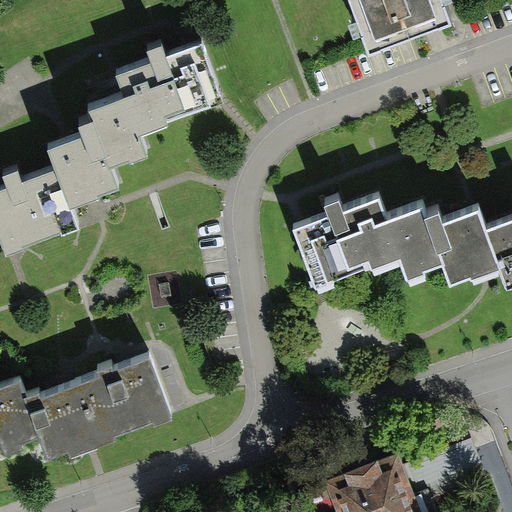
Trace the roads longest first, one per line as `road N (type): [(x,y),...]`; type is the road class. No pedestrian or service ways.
road 1 (residential): [(275,442),(238,227),(248,180),(300,121),(511,44)]
road 2 (residential): [(511,368),(275,442)]
road 3 (residential): [(55,511),(275,442)]
